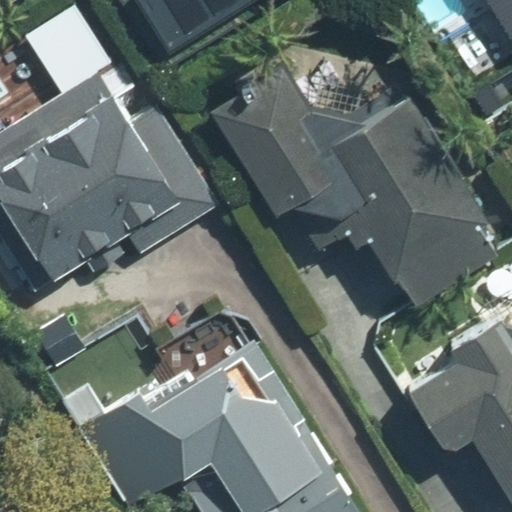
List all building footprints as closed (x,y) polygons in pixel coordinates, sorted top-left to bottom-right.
[(195,198),(96,29),(0,85),(0,238),(32,292),(195,198)] [(268,39),(196,84),(281,221),(330,191),(404,311),(509,247),(392,59),(299,89),(268,39)] [(487,307),(390,373),(442,450),(471,430),(511,489),(511,488),(511,337),(509,339),(487,307)] [(361,511),(248,317),(77,415),(126,499),(183,466),(209,511),(361,511)] [(0,511),(21,511),(0,478),(0,511)]
